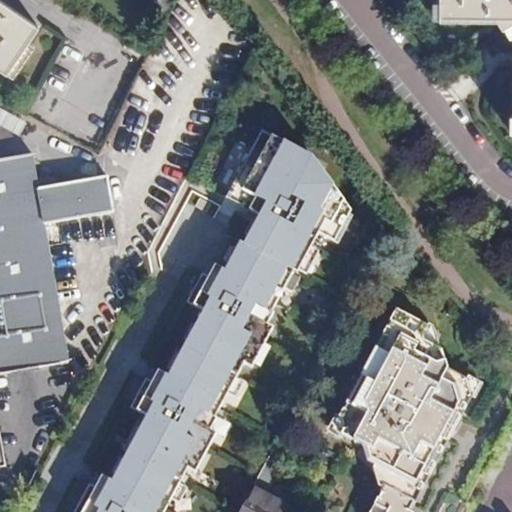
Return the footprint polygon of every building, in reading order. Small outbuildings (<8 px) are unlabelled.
[(0,0),(0,61),(11,69),(42,23),(8,0),(0,0)] [(511,0),(441,0),(441,16),(511,17),(511,0)] [(268,128),(240,183),(263,195),(256,208),(267,213),(252,242),(302,267),(306,269),(332,217),(348,225),(358,206),(329,168),(306,156),(310,149),(268,128)] [(107,218),(101,183),(46,193),(44,184),(31,186),(26,161),(0,165),(0,376),(61,367),(38,229),(107,218)] [(302,267),(252,242),(248,240),(234,269),(223,264),(217,275),(211,272),(196,301),(213,310),(194,347),(247,375),(266,337),(269,338),(283,311),(280,310),(302,267)] [(462,407),(471,412),(482,392),(477,376),(459,366),(452,346),(431,335),(439,321),(407,304),(348,412),(352,424),(349,429),(371,441),(375,457),(399,470),(378,509),(382,511),(421,511),(424,508),(415,504),(420,494),(424,497),(457,436),(449,432),(462,407)] [(247,375),(194,347),(179,376),(168,370),(162,382),(156,379),(141,407),(158,416),(139,453),(192,481),(211,444),(214,445),(228,418),(225,417),(247,375)] [(457,436),(471,412),(462,407),(449,432),(457,436)] [(175,511),(192,481),(139,453),(124,482),(113,477),(107,488),(101,485),(86,511),(175,511)] [(463,511),(474,491),(459,483),(444,511),(463,511)] [(301,511),(303,509),(258,485),(243,511),(301,511)]
